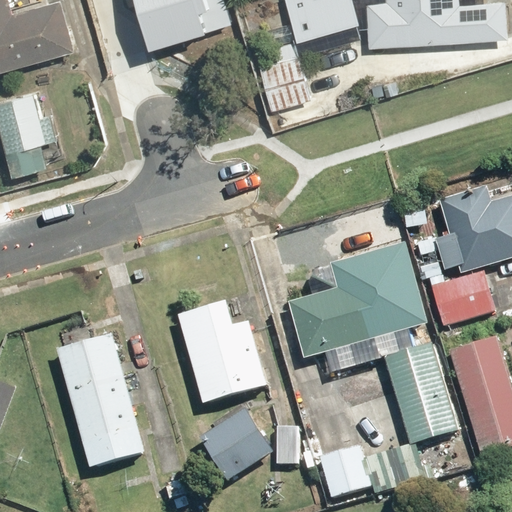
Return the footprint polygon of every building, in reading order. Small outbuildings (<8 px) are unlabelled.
[(4,0),(0,0),(0,73),(69,56),(56,1),(8,12),(4,0)] [(132,0),(148,48),(220,26),(211,0),(132,0)] [(367,0),(367,47),(439,50),(439,44),(494,46),(494,39),(506,39),(506,0),(367,0)] [(277,60),(255,67),(270,114),(312,100),(294,45),(275,51),(277,60)] [(33,96),(0,105),(0,142),(10,179),(47,169),(40,147),(52,144),(45,118),(40,120),(33,96)] [(460,269),(463,280),(484,274),(511,265),(511,197),(493,203),(489,189),(435,204),(445,239),(433,242),(442,274),(460,269)] [(463,280),(428,290),(440,333),(496,316),(484,274),(463,280)] [(286,306),(302,363),(396,338),(380,280),(286,306)] [(511,282),(497,286),(504,315),(511,313),(511,282)] [(233,328),(227,308),(176,321),(200,411),(268,392),(249,324),(233,328)] [(111,338),(53,354),(87,473),(145,456),(111,338)] [(511,389),(496,339),(447,354),(480,461),(511,450),(511,389)] [(418,478),(409,449),(457,434),(430,346),(382,361),(408,447),(394,451),(404,482),(418,478)] [(0,437),(17,391),(0,385),(0,437)] [(270,459),(242,411),(193,439),(220,487),(270,459)] [(300,427),(276,426),(274,467),(299,468),(300,427)] [(360,450),(318,460),(329,501),(370,491),(360,450)]
